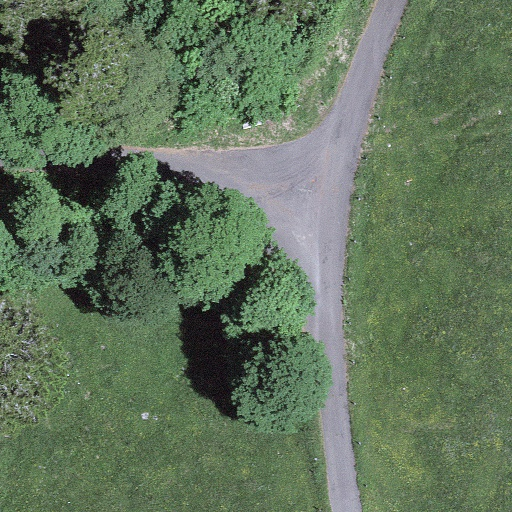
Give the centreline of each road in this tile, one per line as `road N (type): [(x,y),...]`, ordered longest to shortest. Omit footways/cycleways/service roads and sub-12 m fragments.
road 1 (track): [(347,511),(329,245),(342,180),(0,160)]
road 2 (track): [(398,0),(342,180)]
